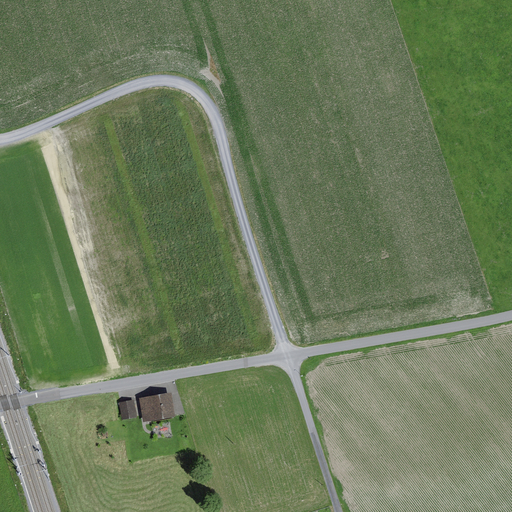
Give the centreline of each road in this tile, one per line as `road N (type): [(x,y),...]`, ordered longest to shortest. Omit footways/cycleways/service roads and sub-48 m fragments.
road 1 (track): [(0,140),(139,83),(194,87),(216,119),(287,356)]
road 2 (unclassified): [(287,356),(0,404)]
road 3 (unclassified): [(511,315),(287,356)]
road 4 (unclassified): [(338,511),(287,356)]
